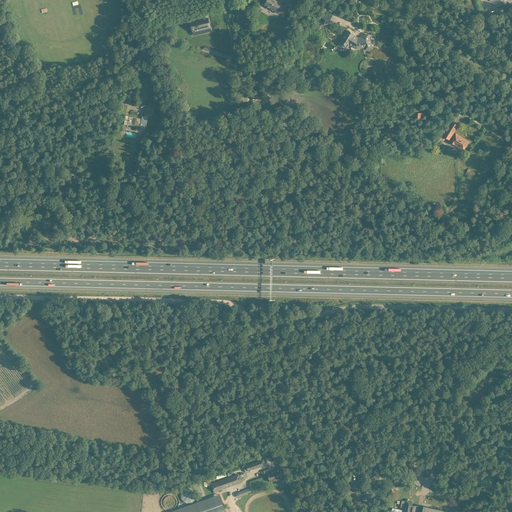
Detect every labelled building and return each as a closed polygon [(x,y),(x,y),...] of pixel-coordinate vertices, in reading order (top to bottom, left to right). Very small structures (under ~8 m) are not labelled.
[(267,0),(267,1),(265,4),(269,6),(268,7),(277,12),(278,10),(281,11),(287,10),(288,11),(289,10),(294,9),(292,3),(286,4),(286,6),(282,7),(276,4),(278,2),(274,0),(267,0)] [(322,18),(324,25),(334,22),(332,15),(322,18)] [(197,19),(190,21),(193,32),(199,31),(198,29),(210,27),(208,18),(204,19),(204,18),(199,19),(199,18),(197,18),(197,19)] [(353,36),(354,34),(350,32),(350,31),(349,31),(348,31),(345,35),(344,35),(339,43),(345,46),(347,44),(351,46),(352,46),(356,48),(361,47),(362,48),(364,47),(365,50),(368,49),(372,48),(371,42),(371,43),(369,35),(362,37),(358,38),(357,38),(356,39),(353,36)] [(129,116),(127,125),(139,128),(139,131),(140,131),(145,132),(148,117),(151,118),(153,110),(154,106),(146,105),(145,109),(144,116),(142,116),(141,119),(129,116)] [(442,136),(449,140),(458,126),(451,121),(442,136)] [(449,142),(463,151),(466,146),(467,146),(469,143),(468,142),(469,141),(455,132),(449,142)] [(67,185),(72,189),(74,187),(77,189),(81,183),(78,181),(79,180),(74,176),(73,177),(70,175),(66,180),(69,182),(67,185)] [(246,465),(248,471),(263,466),(261,460),(246,465)] [(283,477),(280,469),(270,472),(269,469),(264,471),(265,475),(267,474),(270,482),(283,477)] [(211,484),(214,492),(241,482),(238,475),(226,479),(225,477),(222,478),(221,476),(215,478),(216,482),(211,484)] [(191,503),(193,501),(195,499),(196,497),(196,494),(195,491),(194,489),(192,488),(189,487),(187,487),(184,488),(182,490),(181,492),(180,494),(180,497),(181,499),(183,501),(185,503),(188,503),(191,503)] [(239,491),(241,496),(253,492),(251,487),(239,491)] [(178,499),(177,496),(175,494),(172,493),(169,493),(166,493),(164,495),(162,497),(161,500),(161,503),(162,505),(164,507),(166,509),(168,510),(171,510),(174,509),(177,507),(178,505),(179,502),(178,499)] [(226,511),(220,493),(167,511),(226,511)] [(453,511),(423,506),(422,511),(419,511),(420,510),(417,510),(418,506),(412,505),(413,503),(412,501),(409,500),(408,499),(405,501),(402,501),(401,503),(403,503),(402,505),(401,505),(400,507),(405,508),(404,511),(406,511),(405,511),(453,511)]
